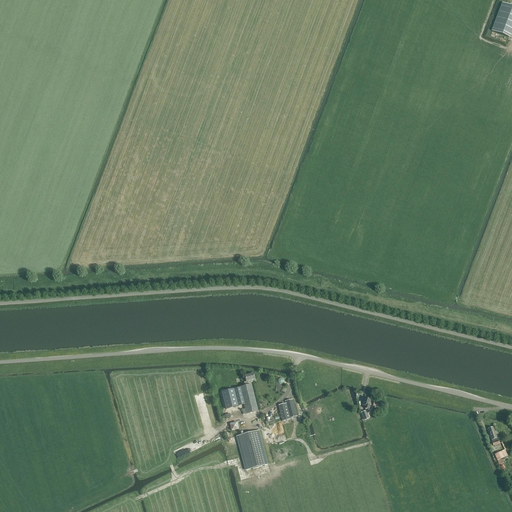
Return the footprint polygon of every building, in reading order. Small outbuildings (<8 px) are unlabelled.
[(511,5),(502,3),(492,31),(511,38),(511,36),(511,5)] [(248,383),(255,381),(253,375),(245,377),(246,383),(244,383),(245,387),(239,388),(234,389),(238,407),(243,405),(245,410),(242,411),(243,415),(246,415),(259,412),(252,385),(249,386),(248,383)] [(221,392),(226,410),(238,407),(234,389),(221,392)] [(364,399),(363,406),(366,407),(366,410),(370,411),(371,411),(371,407),(370,407),(371,401),(364,399)] [(285,405),(278,406),(282,422),(291,420),(290,419),(298,417),(293,400),(289,401),(285,402),(285,405)] [(228,427),(229,432),(239,430),(237,422),(230,424),(230,427),(228,427)] [(499,442),(498,439),(497,439),(494,428),(488,430),(492,441),(493,443),(494,446),(499,445),(498,442),(499,442)] [(258,431),(237,436),(240,450),(246,470),(267,465),(261,442),(258,431)] [(507,457),(506,454),(504,456),(502,452),(495,455),(497,461),(507,457)]
